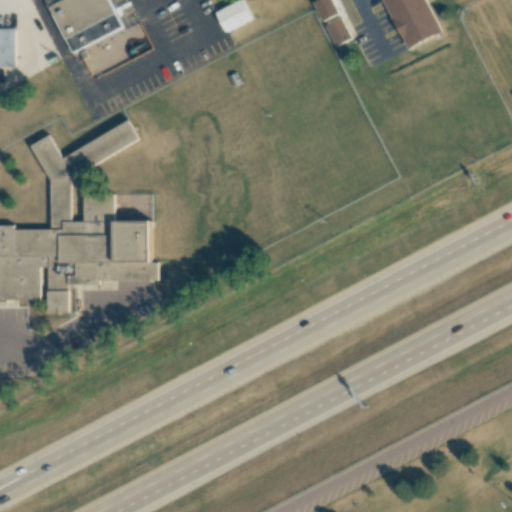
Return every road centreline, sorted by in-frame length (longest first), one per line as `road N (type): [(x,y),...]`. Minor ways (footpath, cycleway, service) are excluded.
road 1 (motorway): [(511,223),(27,479)]
road 2 (motorway): [(104,511),(511,300)]
road 3 (residential): [(511,370),(242,511)]
